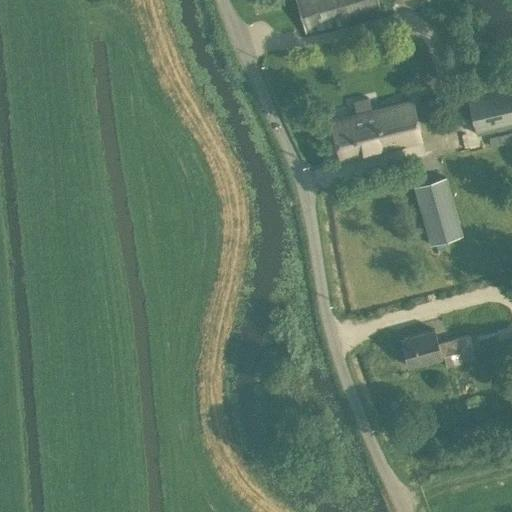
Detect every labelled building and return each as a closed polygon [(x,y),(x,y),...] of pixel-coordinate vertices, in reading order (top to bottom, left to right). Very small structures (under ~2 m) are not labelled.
[(296,0),(306,33),(381,11),(378,0),(296,0)] [(474,117),(464,119),(473,153),(511,143),(511,86),(469,98),(474,117)] [(355,102),(358,114),(332,121),(342,161),(423,141),(414,102),(372,112),(369,98),(355,102)] [(431,245),(462,237),(446,179),(416,187),(431,245)] [(435,329),(401,338),(409,366),(443,357),(443,356),(473,348),(470,334),(438,343),(435,329)]
